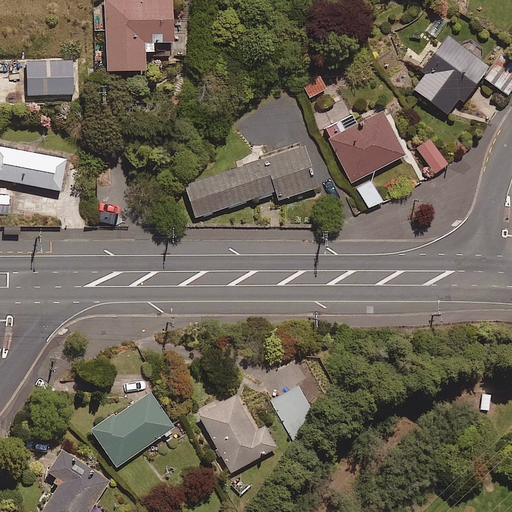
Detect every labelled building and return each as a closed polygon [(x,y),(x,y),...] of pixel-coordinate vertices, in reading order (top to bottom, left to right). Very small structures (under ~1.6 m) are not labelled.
[(172,0),(105,0),(106,11),(96,12),(96,29),(107,28),(109,66),(146,65),(146,49),(156,48),(156,39),(174,39),(172,0)] [(484,67),(442,36),(419,66),(422,69),(408,87),(447,116),(484,67)] [(511,84),(511,67),(496,56),(481,77),(505,94),(511,84)] [(73,59),(25,61),(27,93),(74,91),(73,59)] [(327,87),(318,69),(301,78),(310,96),(327,87)] [(405,154),(382,110),(358,123),(353,113),(325,128),(352,181),(405,154)] [(446,164),(430,138),(418,146),(434,172),(446,164)] [(317,185),(303,144),(185,183),(196,216),(276,190),(279,198),(317,185)] [(66,158),(0,145),(0,177),(60,188),(66,158)] [(8,194),(0,193),(0,212),(7,213),(8,194)] [(322,424),(299,385),(271,401),(294,440),(322,424)] [(174,427),(150,390),(92,428),(116,465),(174,427)] [(257,428),(236,391),(198,412),(231,471),(277,446),(265,424),(257,428)] [(88,511),(110,479),(62,448),(48,469),(62,478),(40,511),(88,511)]
